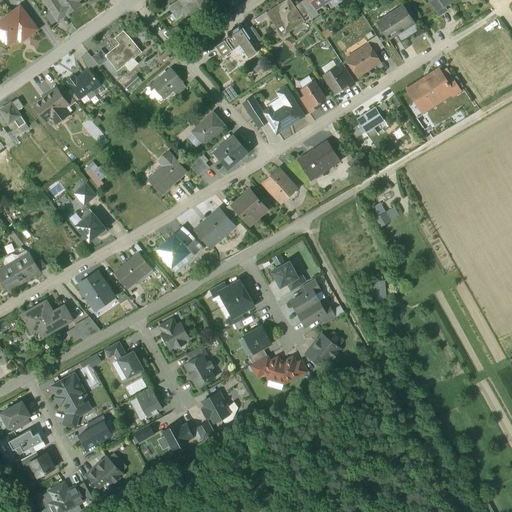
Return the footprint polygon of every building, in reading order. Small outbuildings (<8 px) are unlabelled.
[(47,0),(52,7),(62,0),(69,11),(77,5),(73,0),(47,0)] [(62,0),(52,7),(59,17),(69,11),(62,0)] [(176,0),(170,4),(173,8),(171,9),(176,17),(185,12),(186,13),(200,4),(197,0),(176,0)] [(197,0),(200,4),(204,11),(209,8),(214,16),(220,12),(212,0),(197,0)] [(298,11),(295,6),(294,7),(289,0),(285,0),(266,13),(276,27),(283,23),(289,32),(304,21),(305,21),(298,11)] [(309,0),(316,9),(330,0),(309,0)] [(429,0),(440,15),(447,10),(446,8),(450,6),(449,3),(453,0),(429,0)] [(311,18),(301,2),(295,6),(298,11),(305,21),(304,21),(305,22),(311,18)] [(22,3),(0,19),(0,31),(9,43),(20,35),(22,39),(39,26),(22,3)] [(403,6),(378,22),(389,39),(398,33),(398,34),(401,32),(401,31),(414,23),(403,6)] [(243,27),(241,29),(239,26),(231,31),(233,34),(226,38),(227,39),(233,48),(234,49),(240,45),(249,58),(257,52),(248,39),(250,38),(243,27)] [(142,51),(124,29),(117,35),(123,43),(117,48),(115,46),(107,52),(107,53),(110,56),(119,67),(126,61),(127,60),(125,58),(131,53),(134,57),(135,57),(142,51)] [(377,35),(366,43),(368,45),(369,45),(374,54),(384,47),(377,35)] [(226,41),(225,39),(216,45),(223,56),(232,50),(231,49),(233,48),(227,39),(226,41)] [(368,45),(347,59),(358,76),(370,67),(369,66),(378,60),(379,62),(374,54),(369,45),(368,45)] [(107,52),(103,47),(93,54),(101,63),(110,56),(107,53),(107,52)] [(131,53),(125,58),(127,60),(126,61),(131,68),(139,62),(135,57),(134,57),(131,53)] [(91,66),(78,76),(76,73),(69,78),(82,95),(88,91),(92,96),(98,91),(96,88),(103,82),(91,66)] [(171,67),(152,83),(164,97),(183,81),(171,67)] [(337,67),(325,75),(335,92),(347,84),(342,75),(341,73),(337,67)] [(355,83),(346,69),(341,73),(342,75),(347,84),(349,87),(355,83)] [(438,70),(428,77),(429,79),(410,92),(424,114),(453,96),(450,92),(451,91),(446,83),(438,70)] [(134,89),(125,78),(120,82),(129,93),(134,89)] [(460,91),(452,79),(446,83),(451,91),(450,92),(453,96),(460,91)] [(325,98),(314,82),(302,90),(305,95),(312,107),(313,106),(325,98)] [(78,99),(67,87),(63,91),(72,103),(78,99)] [(286,106),(274,113),(271,109),(264,114),(275,131),(278,132),(281,129),(282,127),(289,122),(293,123),(304,116),(285,87),(277,92),(286,106)] [(63,91),(59,94),(55,88),(36,102),(48,118),(52,115),(57,120),(71,110),(66,104),(70,101),(71,103),(72,103),(63,91)] [(20,95),(2,107),(10,120),(11,120),(16,116),(18,120),(21,123),(27,120),(18,108),(25,103),(20,95)] [(313,106),(312,107),(305,95),(300,99),(309,113),(315,109),(313,106)] [(394,96),(390,99),(395,108),(401,105),(394,96)] [(262,111),(253,97),(243,103),(253,118),(262,111)] [(376,108),(357,120),(360,124),(365,132),(373,127),(384,121),(376,108)] [(197,126),(192,130),(193,132),(204,144),(225,126),(213,112),(197,126)] [(92,117),(86,122),(90,127),(96,122),(92,117)] [(27,120),(21,123),(24,129),(30,125),(27,120)] [(193,122),(178,135),(183,141),(193,132),(192,130),(197,126),(193,122)] [(360,124),(350,130),(355,139),(365,132),(360,124)] [(19,125),(13,129),(16,135),(22,131),(19,125)] [(13,137),(6,127),(1,131),(8,140),(13,137)] [(373,127),(365,132),(369,139),(377,134),(373,127)] [(13,137),(8,140),(12,145),(19,140),(16,135),(13,137)] [(248,152),(233,135),(215,151),(227,165),(238,155),(240,158),(248,152)] [(328,143),(309,155),(308,153),(298,160),(311,180),(325,171),(324,168),(338,159),(328,143)] [(165,195),(190,174),(183,166),(172,152),(161,161),(164,165),(150,177),(165,195)] [(209,165),(200,156),(190,165),(199,174),(209,165)] [(356,157),(348,164),(352,168),(359,161),(356,157)] [(278,168),(263,182),(280,202),(296,189),(278,168)] [(88,181),(76,190),(85,202),(97,192),(88,181)] [(253,183),(248,187),(250,190),(250,189),(257,197),(261,193),(253,183)] [(257,197),(250,189),(250,190),(242,197),(257,214),(265,207),(257,197)] [(257,214),(242,197),(234,204),(233,204),(240,212),(248,222),(257,214)] [(232,202),(227,206),(235,216),(240,212),(233,204),(234,204),(232,202)] [(109,228),(91,205),(88,207),(86,209),(84,212),(82,215),(84,217),(77,222),(91,238),(97,233),(101,233),(103,232),(104,232),(106,231),(108,229),(109,228)] [(221,209),(205,223),(204,221),(195,229),(209,245),(233,223),(221,209)] [(385,215),(376,220),(380,227),(389,222),(385,215)] [(195,238),(183,224),(176,231),(187,245),(195,238)] [(19,228),(13,232),(22,243),(28,238),(19,228)] [(176,231),(157,246),(164,253),(163,257),(167,257),(173,264),(183,256),(187,261),(195,254),(187,245),(176,231)] [(203,247),(195,238),(187,245),(195,254),(203,247)] [(140,250),(116,269),(129,285),(153,266),(140,250)] [(30,251),(0,267),(0,271),(9,287),(41,269),(30,251)] [(289,261),(271,271),(280,287),(287,284),(298,277),(298,276),(289,261)] [(97,270),(77,283),(95,308),(114,295),(97,270)] [(298,277),(287,284),(291,291),(306,282),(301,274),(298,276),(298,277)] [(314,280),(301,288),(304,294),(312,290),(313,291),(318,288),(314,280)] [(240,281),(227,288),(227,289),(220,293),(226,305),(247,293),(240,281)] [(224,282),(210,289),(214,297),(220,293),(227,289),(227,288),(224,282)] [(304,294),(291,301),(298,314),(319,302),(313,291),(312,290),(304,294)] [(247,293),(226,305),(221,308),(227,319),(232,316),(233,316),(240,312),(241,313),(254,306),(247,293)] [(46,299),(24,312),(32,327),(39,323),(44,333),(73,317),(65,304),(53,311),(46,299)] [(319,302),(298,314),(305,326),(318,319),(326,315),(325,313),(319,302)] [(341,307),(332,312),(335,318),(344,313),(341,307)] [(331,310),(325,313),(326,315),(318,319),(322,325),(335,318),(332,312),(331,310)] [(240,312),(233,316),(232,316),(227,319),(231,326),(244,319),(241,313),(240,312)] [(91,314),(75,323),(84,338),(102,328),(91,314)] [(177,324),(173,317),(161,324),(164,330),(177,324)] [(190,335),(182,321),(177,324),(164,330),(163,331),(171,346),(175,343),(176,345),(186,340),(185,338),(190,335)] [(262,327),(245,336),(253,352),(253,353),(263,348),(271,343),(262,327)] [(340,350),(322,335),(313,346),(313,347),(326,357),(331,361),(340,350)] [(120,339),(106,347),(110,355),(115,351),(124,347),(120,339)] [(202,343),(188,351),(192,359),(202,353),(203,354),(207,351),(202,343)] [(326,357),(313,347),(313,346),(312,346),(305,354),(319,365),(326,357)] [(124,347),(115,351),(119,357),(127,353),(124,347)] [(263,348),(253,353),(253,352),(248,355),(253,363),(267,355),(263,348)] [(127,353),(119,357),(129,375),(134,372),(136,373),(141,370),(141,368),(144,366),(143,365),(144,364),(142,359),(140,359),(134,349),(127,353)] [(192,359),(186,362),(190,369),(189,372),(191,376),(194,376),(198,385),(215,375),(211,368),(212,367),(214,364),(212,359),(208,359),(206,360),(203,354),(202,353),(192,359)] [(253,363),(252,364),(255,370),(271,361),(267,355),(253,363)] [(296,364),(293,357),(284,362),(280,361),(278,358),(271,361),(255,370),(258,375),(265,372),(268,378),(285,382),(300,374),(295,364),(296,364)] [(308,371),(302,360),(296,364),(295,364),(300,374),(301,375),(308,371)] [(87,392),(75,371),(53,384),(67,411),(70,411),(74,409),(74,410),(75,409),(78,414),(81,413),(87,410),(79,396),(81,395),(82,396),(84,395),(83,394),(87,392)] [(153,385),(137,394),(148,414),(154,411),(154,412),(159,409),(159,408),(164,406),(160,398),(160,397),(159,398),(158,394),(158,393),(157,394),(153,385)] [(220,389),(203,399),(207,405),(203,407),(208,415),(212,414),(215,420),(230,411),(226,405),(228,404),(220,389)] [(23,400),(2,411),(10,424),(12,423),(28,414),(30,413),(23,400)] [(74,409),(70,411),(67,411),(64,423),(74,425),(78,423),(81,413),(78,414),(75,409),(74,410),(74,409)] [(104,413),(88,421),(91,426),(105,419),(105,420),(107,419),(104,413)] [(28,414),(12,423),(15,429),(31,420),(28,414)] [(91,426),(80,432),(88,445),(112,432),(105,420),(105,419),(91,426)] [(209,419),(197,426),(204,438),(216,431),(209,419)] [(179,420),(164,429),(174,447),(189,439),(188,438),(181,424),(179,420)] [(194,434),(187,421),(181,424),(188,438),(194,434)] [(150,422),(135,430),(140,439),(155,431),(150,422)] [(36,424),(10,439),(17,453),(44,439),(36,424)] [(37,449),(22,458),(27,467),(33,464),(30,460),(40,455),(37,449)] [(40,455),(30,460),(33,464),(39,475),(55,465),(47,451),(40,455)] [(108,455),(98,464),(97,463),(87,472),(100,485),(108,477),(113,482),(124,471),(108,455)] [(94,495),(85,480),(78,483),(86,497),(85,497),(86,499),(94,495)] [(65,481),(50,489),(56,500),(51,503),(51,504),(55,511),(57,511),(77,502),(69,488),(65,481)] [(78,483),(69,488),(77,502),(85,497),(86,497),(78,483)] [(56,500),(50,489),(41,494),(48,506),(51,504),(51,503),(56,500)] [(492,511),(489,503),(483,505),(485,511),(492,511)]
